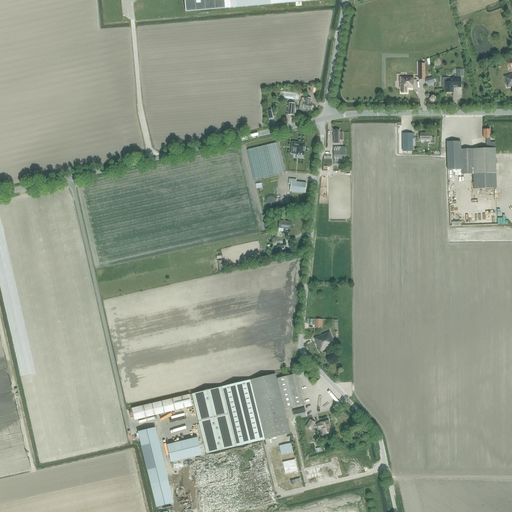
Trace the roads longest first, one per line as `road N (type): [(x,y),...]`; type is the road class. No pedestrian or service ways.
road 1 (unclassified): [(394,511),(379,431),(300,348),(324,117)]
road 2 (unclassified): [(0,194),(324,117)]
road 3 (unclassified): [(324,117),(511,112)]
road 4 (track): [(210,511),(384,468)]
road 5 (track): [(511,479),(386,478)]
